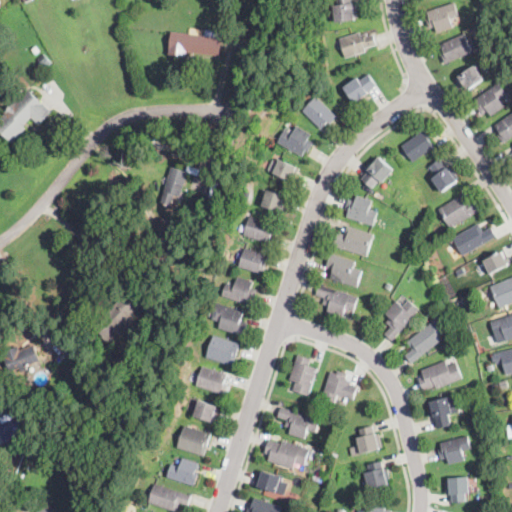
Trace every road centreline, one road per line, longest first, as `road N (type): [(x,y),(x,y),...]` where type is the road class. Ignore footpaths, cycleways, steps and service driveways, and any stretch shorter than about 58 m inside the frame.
road 1 (residential): [(429,88),(367,131),(324,186),(219,511),(502,193),(445,109)]
road 2 (residential): [(0,242),(40,209),(112,125),(149,112),(224,114)]
road 3 (residential): [(280,320),(351,344),(385,369),(419,470),(421,511)]
road 4 (residential): [(445,109),(419,74),(396,0)]
